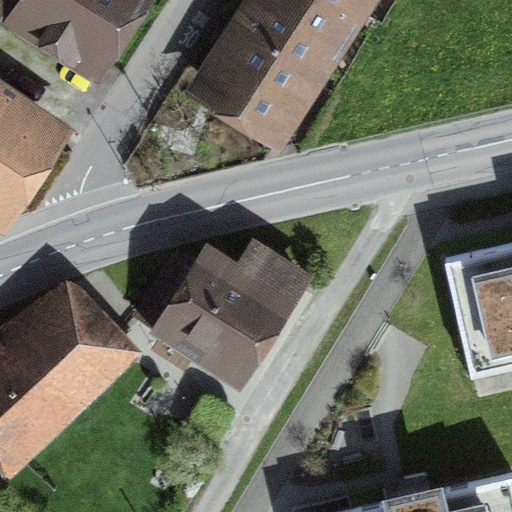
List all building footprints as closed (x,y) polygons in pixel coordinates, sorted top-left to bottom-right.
[(131,0),(3,0),(98,55),(131,0)] [(352,0),(263,0),(206,92),(270,132),(352,0)] [(48,135),(0,102),(0,198),(3,201),(48,135)] [(230,258),(203,241),(154,316),(232,367),(296,270),(244,236),(230,258)] [(511,246),(456,259),(479,360),(511,352),(511,246)] [(113,354),(58,296),(9,342),(0,331),(0,435),(11,448),(113,354)] [(509,511),(504,483),(361,511),(509,511)]
